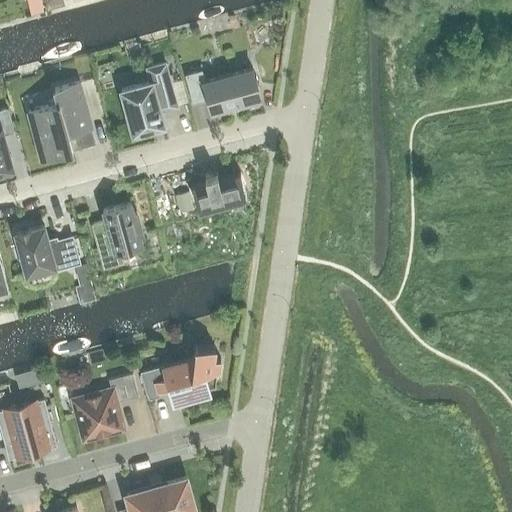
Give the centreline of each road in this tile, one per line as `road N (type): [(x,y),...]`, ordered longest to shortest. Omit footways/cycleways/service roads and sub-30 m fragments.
road 1 (residential): [(305,114),(0,197)]
road 2 (unclassified): [(260,417),(305,114)]
road 3 (residential): [(260,417),(0,487)]
